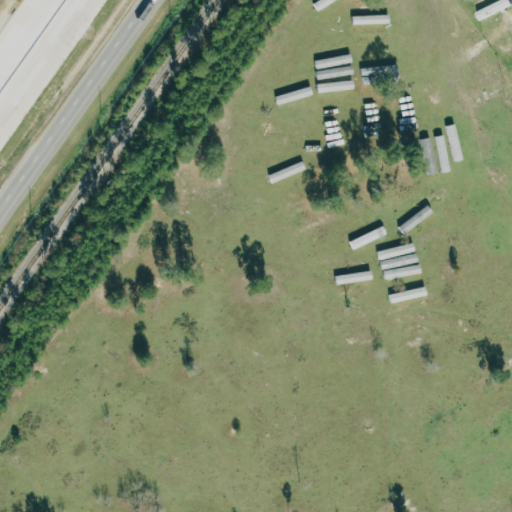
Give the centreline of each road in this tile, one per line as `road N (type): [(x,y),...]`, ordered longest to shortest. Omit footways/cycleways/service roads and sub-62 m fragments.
road 1 (secondary): [(0,222),(157,0)]
road 2 (motorway): [(0,135),(95,0)]
